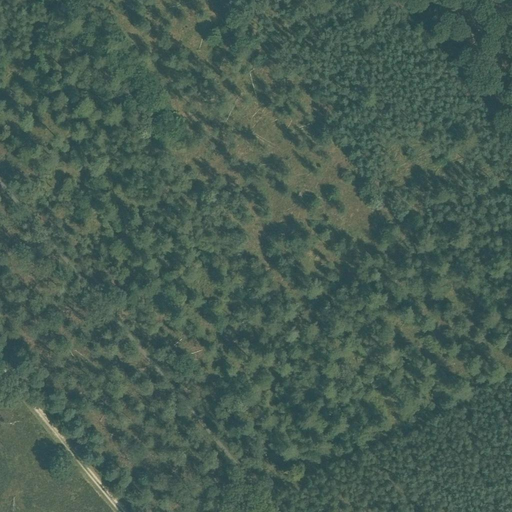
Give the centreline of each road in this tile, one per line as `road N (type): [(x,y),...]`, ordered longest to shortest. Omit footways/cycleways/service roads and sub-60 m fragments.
road 1 (track): [(0,368),(119,511)]
road 2 (track): [(230,511),(399,438)]
